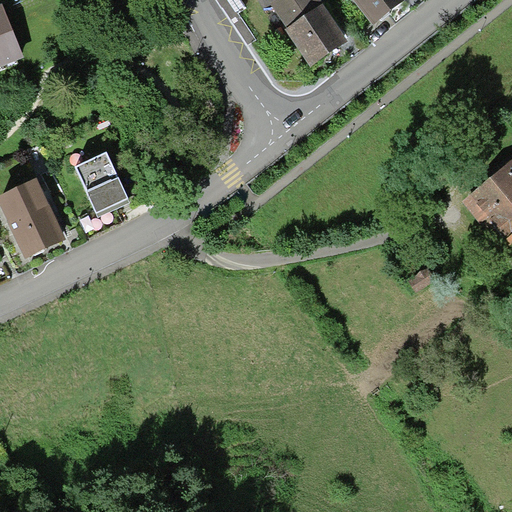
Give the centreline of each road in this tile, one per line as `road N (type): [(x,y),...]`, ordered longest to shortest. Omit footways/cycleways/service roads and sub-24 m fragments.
road 1 (residential): [(0,303),(171,224),(283,131)]
road 2 (track): [(228,176),(163,85),(107,58),(63,62),(41,76),(32,114),(0,137)]
road 3 (residential): [(283,131),(453,0)]
road 4 (residential): [(197,0),(283,131)]
